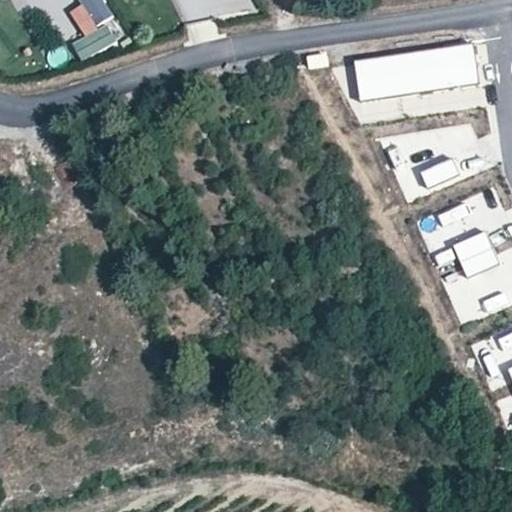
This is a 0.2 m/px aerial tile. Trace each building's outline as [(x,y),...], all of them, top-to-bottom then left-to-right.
[(84,63),(120,43),(108,21),(115,18),(105,0),(79,0),(83,6),(72,12),(86,38),(74,44),(84,63)] [(169,0),(181,23),(210,9),(216,21),(250,4),(247,0),(169,0)] [(191,45),(219,38),(214,18),(186,25),(191,45)] [(54,69),(73,63),(67,44),(48,50),(54,69)] [(358,59),(362,100),(482,88),(478,47),(358,59)] [(430,191),(462,177),(454,158),(422,173),(430,191)] [(452,249),(468,282),(501,266),(485,233),(452,249)]
